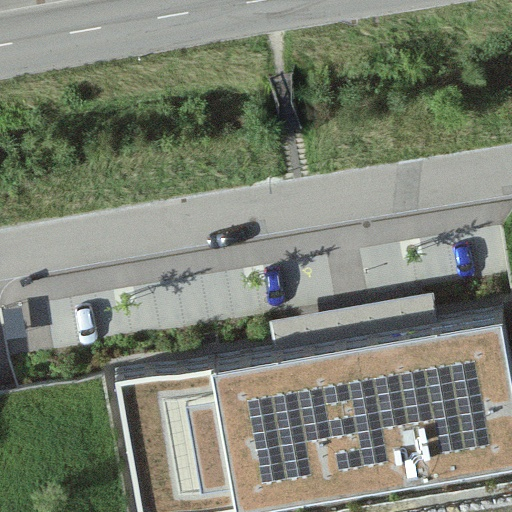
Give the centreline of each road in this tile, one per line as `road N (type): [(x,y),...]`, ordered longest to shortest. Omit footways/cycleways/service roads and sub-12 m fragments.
road 1 (residential): [(511,180),(0,264)]
road 2 (tertiary): [(0,53),(290,2)]
